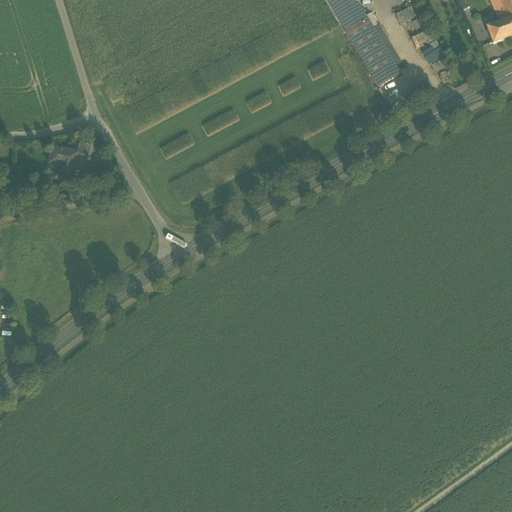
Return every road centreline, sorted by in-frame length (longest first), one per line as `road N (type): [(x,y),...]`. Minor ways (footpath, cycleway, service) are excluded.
road 1 (primary): [(511,73),(182,253)]
road 2 (primary): [(182,253),(77,325),(0,391)]
road 3 (unclassified): [(182,253),(134,190),(95,118)]
road 4 (track): [(0,218),(134,190)]
road 5 (unclassified): [(95,118),(58,0)]
